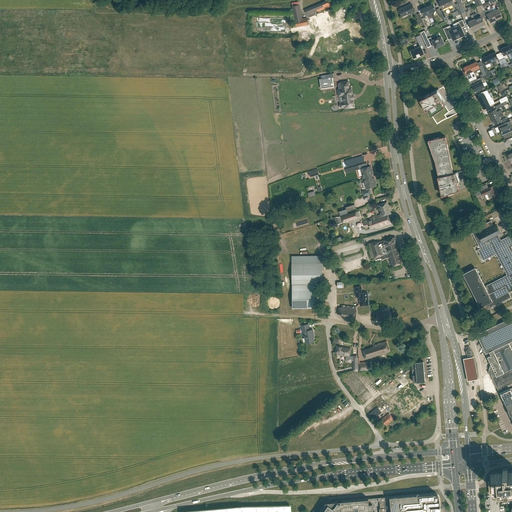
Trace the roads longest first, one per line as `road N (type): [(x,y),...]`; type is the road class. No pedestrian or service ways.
road 1 (unclassified): [(24,511),(76,506),(247,459),(382,446)]
road 2 (primary): [(453,450),(333,461),(152,501)]
road 3 (primary): [(160,509),(335,475),(454,465)]
road 4 (track): [(244,74),(0,70)]
road 5 (residential): [(382,446),(335,374),(327,328),(335,321),(392,329),(426,322)]
road 6 (unclassified): [(382,446),(439,434),(426,322)]
road 7 (secondary): [(467,449),(462,374),(447,316)]
road 8 (secondary): [(438,319),(453,450)]
